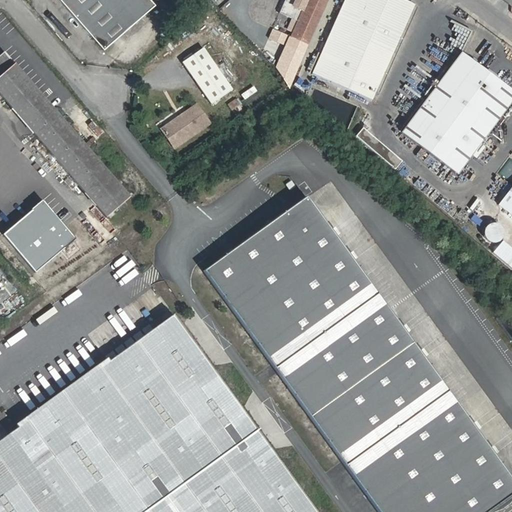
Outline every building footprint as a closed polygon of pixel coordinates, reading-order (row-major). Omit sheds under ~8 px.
[(135,27),(148,16),(158,8),(151,0),(61,0),(105,52),(130,31),(135,27)] [(287,0),(280,16),(299,24),(292,40),(310,48),(330,0),(287,0)] [(401,3),(393,0),(348,0),(315,78),(375,103),(416,10),(406,6),(401,3)] [(274,27),(270,37),(288,45),(292,35),(274,27)] [(216,104),(238,87),(217,59),(208,46),(193,56),(185,62),(216,104)] [(1,55),(0,55),(0,100),(36,141),(105,221),(129,200),(1,55)] [(511,92),(461,55),(403,134),(459,176),(511,103),(511,92)] [(201,103),(166,127),(179,147),(214,122),(201,103)] [(511,159),(502,170),(511,179),(511,177),(511,159)] [(511,190),(502,205),(511,212),(511,190)] [(47,199),(7,233),(40,271),(80,238),(47,199)] [(378,511),(487,511),(511,494),(511,484),(305,199),(205,271),(283,380),(364,491),(378,511)] [(378,511),(364,491),(283,380),(205,271),(202,273),(375,511),(378,511)] [(313,511),(172,316),(29,419),(0,439),(0,511),(313,511)]
